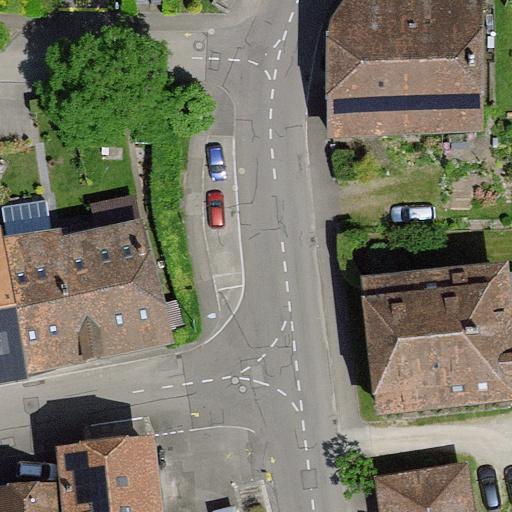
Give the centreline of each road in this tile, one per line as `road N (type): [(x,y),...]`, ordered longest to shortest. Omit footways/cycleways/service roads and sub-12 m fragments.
road 1 (residential): [(279,66),(279,212),(292,363)]
road 2 (residential): [(292,363),(0,413)]
road 3 (residential): [(279,66),(0,66)]
road 4 (residential): [(292,363),(314,511)]
